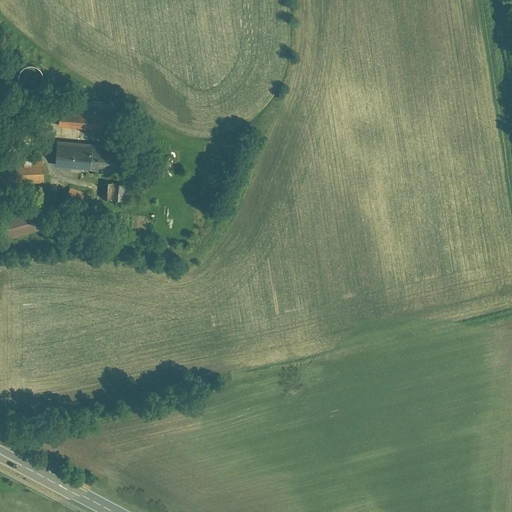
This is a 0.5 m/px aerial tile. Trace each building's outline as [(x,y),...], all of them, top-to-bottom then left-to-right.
[(21,68),(22,80),(36,79),(36,67),(21,68)] [(61,100),(59,125),(110,130),(113,104),(61,100)] [(13,143),(22,143),(22,135),(13,135),(13,143)] [(57,141),(55,164),(116,170),(118,146),(57,141)] [(0,184),(44,182),(43,164),(0,166),(0,184)] [(126,183),(103,182),(102,198),(125,200),(126,183)] [(0,220),(5,237),(44,227),(41,217),(38,218),(35,207),(0,216),(0,220)]
